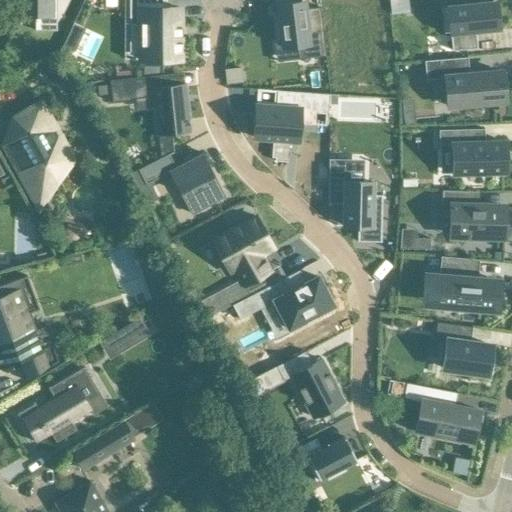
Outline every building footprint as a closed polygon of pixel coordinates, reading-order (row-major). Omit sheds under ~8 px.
[(17,0),(18,11),(50,11),(49,0),(17,0)] [(126,0),(126,23),(140,23),(140,57),(140,59),(180,59),(180,51),(182,51),(182,50),(180,50),(180,43),(182,43),(182,42),(180,42),(180,36),(182,36),(182,35),(180,35),(180,27),(182,27),(182,26),(180,26),(180,7),(169,7),(161,7),(161,0),(126,0)] [(296,0),(278,2),(283,46),(301,44),(303,58),(326,55),(320,6),(302,8),(300,0),(296,0)] [(358,49),(379,47),(374,0),(346,0),(339,1),(341,20),(327,22),(332,66),(359,63),(358,49)] [(407,0),(389,0),(391,14),(409,12),(407,0)] [(492,0),(493,3),(441,8),(443,32),(450,31),(452,50),(477,47),(475,29),(497,26),(494,0),(492,0)] [(73,51),(80,36),(69,31),(62,46),(73,51)] [(467,56),(424,60),(426,79),(446,77),(448,105),(504,101),(502,76),(501,73),(506,72),(506,71),(469,74),(467,56)] [(243,71),(227,72),(227,82),(244,81),(243,71)] [(165,73),(109,79),(110,84),(111,93),(112,102),(154,97),(158,133),(189,130),(184,83),(166,85),(165,73)] [(110,84),(97,85),(98,95),(111,93),(110,84)] [(256,109),(254,140),(274,141),(273,161),(276,161),(276,164),(289,165),(290,142),(298,142),(300,113),(328,114),(327,125),(328,125),(330,96),(272,93),(272,94),(276,94),(275,110),(256,109)] [(16,137),(4,144),(32,195),(46,187),(44,175),(73,158),(56,127),(57,126),(56,123),(54,124),(41,100),(6,120),(16,137)] [(413,111),(403,111),(404,123),(414,122),(413,111)] [(484,128),(439,129),(439,144),(452,144),(453,173),(505,171),(504,141),(485,142),(484,128)] [(173,145),(159,146),(161,156),(168,153),(173,150),(173,145)] [(161,156),(130,173),(137,186),(168,170),(191,214),(225,196),(202,152),(175,166),(168,153),(161,156)] [(329,158),(327,202),(343,202),(343,225),(357,225),(357,241),(381,241),(382,194),(372,194),(372,181),(364,181),(346,180),(347,158),(329,158)] [(442,190),(442,206),(451,206),(451,234),(469,235),(468,239),(485,239),(486,235),(503,236),(503,206),(478,205),(478,191),(442,190)] [(256,216),(212,240),(230,271),(235,268),(250,295),(276,281),(270,270),(261,254),(274,247),(256,216)] [(400,237),(400,248),(430,248),(430,237),(417,237),(400,237)] [(440,255),(436,303),(461,305),(461,309),(476,310),(477,306),(495,308),(497,289),(498,280),(495,280),(477,279),(479,259),(440,255)] [(164,273),(148,279),(155,298),(171,293),(164,273)] [(0,356),(1,356),(3,359),(5,358),(4,355),(15,351),(17,359),(25,380),(27,379),(27,378),(48,365),(48,366),(50,365),(50,364),(51,364),(51,365),(52,364),(51,362),(57,358),(57,361),(58,360),(52,344),(43,347),(41,341),(30,345),(19,316),(30,311),(38,308),(29,283),(26,275),(0,284),(0,356)] [(250,295),(232,304),(239,318),(274,300),(290,331),(306,323),(304,319),(332,304),(330,300),(333,299),(328,289),(325,290),(323,286),(316,290),(310,280),(283,294),(276,281),(250,295)] [(139,317),(115,331),(123,344),(147,330),(139,317)] [(436,321),(434,338),(447,340),(443,368),(466,371),(465,374),(486,377),(490,344),(469,341),(471,326),(436,321)] [(288,359),(276,365),(283,379),(291,375),(313,416),(343,401),(321,358),(312,363),(305,350),(288,359)] [(34,402),(19,412),(35,442),(50,433),(56,441),(75,429),(70,420),(90,407),(87,402),(98,395),(82,367),(48,387),(55,397),(38,408),(34,402)] [(246,381),(254,396),(266,390),(258,375),(246,381)] [(389,379),(386,392),(423,399),(417,432),(419,432),(419,430),(434,433),(434,435),(435,436),(436,433),(469,440),(472,440),(475,422),(476,422),(479,409),(468,407),(468,408),(454,405),(457,392),(389,379)] [(124,420),(96,437),(107,455),(135,438),(124,420)] [(315,437),(294,448),(300,460),(304,458),(315,480),(326,474),(328,478),(345,469),(343,466),(356,459),(344,436),(321,448),(315,437)] [(452,472),(467,475),(470,460),(455,458),(452,472)] [(109,511),(90,479),(54,501),(61,511),(109,511)]
